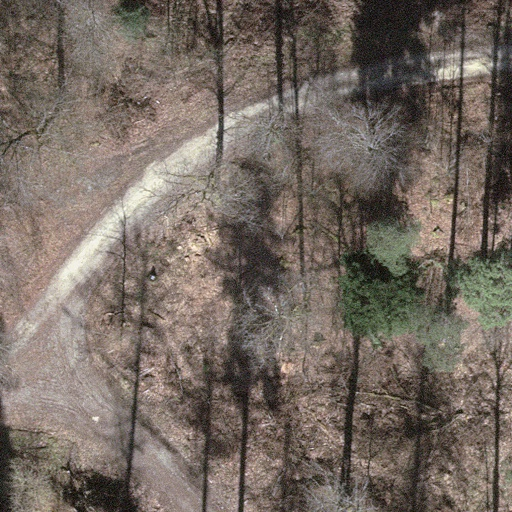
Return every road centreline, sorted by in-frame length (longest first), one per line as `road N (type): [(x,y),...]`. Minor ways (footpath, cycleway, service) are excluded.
road 1 (track): [(511,62),(357,73),(217,126),(74,245),(0,357)]
road 2 (track): [(0,357),(150,450),(205,511)]
